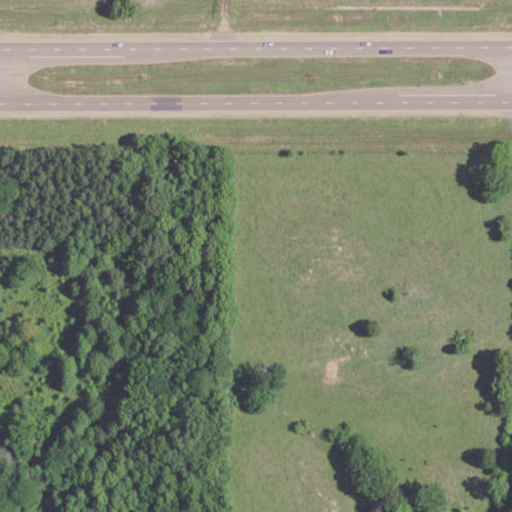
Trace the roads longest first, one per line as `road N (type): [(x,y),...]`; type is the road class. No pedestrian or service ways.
road 1 (trunk): [(511,42),(0,47)]
road 2 (trunk): [(0,103),(511,101)]
